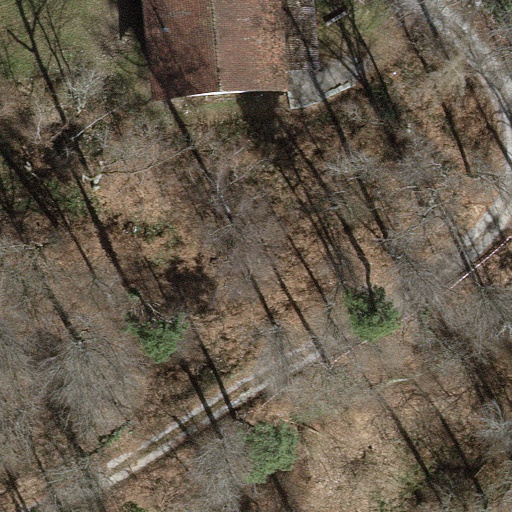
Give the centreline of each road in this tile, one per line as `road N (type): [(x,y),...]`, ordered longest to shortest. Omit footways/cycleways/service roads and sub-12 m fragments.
road 1 (track): [(38,511),(140,462),(444,277),(496,219),(511,178)]
road 2 (track): [(511,114),(504,88),(423,0)]
